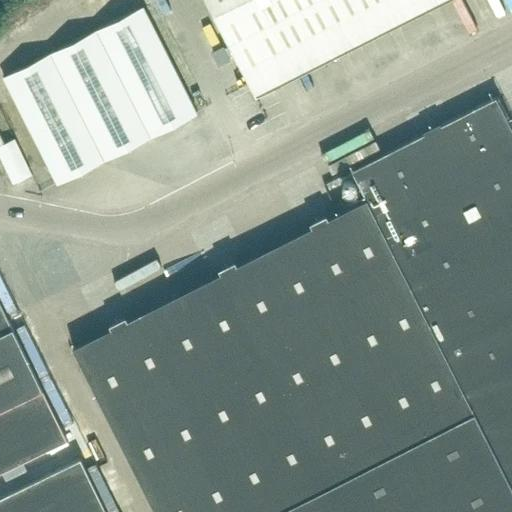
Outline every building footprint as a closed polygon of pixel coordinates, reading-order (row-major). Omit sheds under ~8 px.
[(138,0),(86,0),(34,26),(47,51),(141,4),(138,0)] [(206,0),(249,85),(418,0),(206,0)] [(95,29),(149,136),(196,113),(142,6),(95,29)] [(49,53),(103,160),(149,136),(95,29),(49,53)] [(103,160),(49,53),(2,76),(57,183),(103,160)] [(511,511),(511,130),(495,96),(351,169),(365,198),(337,212),(72,346),(155,511),(511,511)] [(0,470),(66,438),(17,338),(0,302),(0,470)] [(0,511),(106,511),(80,457),(0,495),(0,511)]
